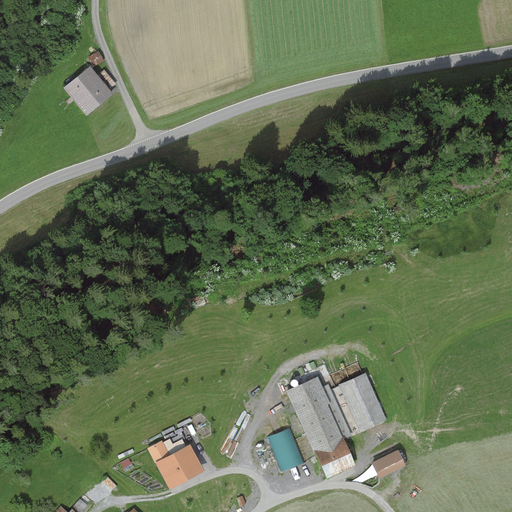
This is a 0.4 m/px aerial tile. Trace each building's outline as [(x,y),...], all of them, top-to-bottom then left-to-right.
[(98,51),(87,57),(92,67),(103,61),(98,51)] [(88,66),(62,88),(85,116),(112,94),(109,90),(115,85),(103,70),(96,76),(88,66)] [(364,373),(337,385),(359,433),(386,421),(364,373)] [(316,377),(284,391),(325,480),(355,466),(343,440),(351,436),(327,384),(321,387),(316,377)] [(290,428),(267,437),(281,471),(304,462),(290,428)] [(168,439),(161,442),(168,455),(175,451),(168,439)] [(160,441),(146,448),(154,462),(168,455),(161,442),(160,441)] [(154,462),(153,462),(167,489),(202,471),(188,445),(175,451),(168,455),(154,462)] [(396,450),(369,462),(377,479),(404,467),(396,450)] [(129,459),(120,463),(123,468),(131,464),(129,459)] [(116,487),(106,477),(101,481),(111,491),(116,487)] [(81,511),(87,506),(78,499),(66,511),(60,506),(54,511),(81,511)]
